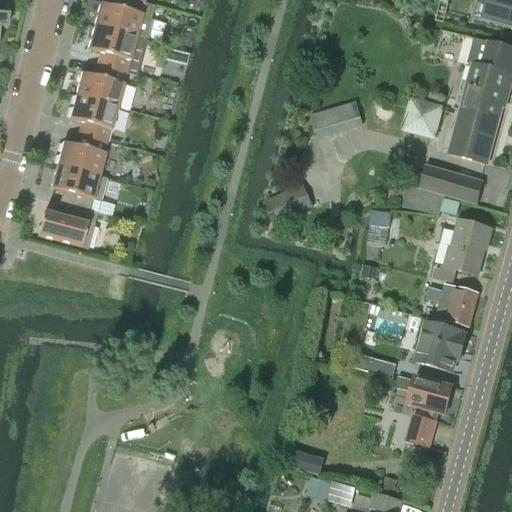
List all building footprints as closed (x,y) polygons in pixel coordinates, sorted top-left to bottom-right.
[(98,6),(92,29),(144,43),(153,8),(144,5),(123,0),(112,0),(110,9),(98,6)] [(511,0),(487,0),(485,7),(481,22),(489,25),(511,30),(511,0)] [(92,29),(86,52),(98,55),(95,67),(125,75),(135,78),(144,43),(92,29)] [(467,66),(472,67),(448,156),(485,166),(511,67),(511,51),(473,41),(467,66)] [(80,76),(74,99),(117,110),(128,113),(134,90),(122,87),(125,75),(95,67),(92,79),(80,76)] [(74,99),(68,122),(79,125),(76,137),(107,145),(110,133),(111,133),(117,110),(74,99)] [(443,110),(413,101),(403,132),(434,141),(443,110)] [(356,105),(311,118),(318,140),(362,127),(356,105)] [(61,145),(55,167),(99,179),(105,157),(103,156),(107,145),(76,137),(73,148),(61,145)] [(55,167),(49,191),(61,194),(58,206),(88,214),(91,202),(99,205),(106,181),(99,179),(55,167)] [(482,184),(425,169),(419,191),(444,198),(476,207),(482,184)] [(311,210),(301,188),(263,204),(274,227),(311,210)] [(459,205),(443,201),(444,198),(419,191),(408,188),(402,210),(438,220),(440,215),(456,219),(459,205)] [(43,215),(36,238),(87,252),(96,216),(88,214),(58,206),(55,218),(43,215)] [(391,216),(372,212),(366,243),(386,247),(391,216)] [(458,224),(446,270),(436,267),(433,280),(453,285),(456,273),(477,278),(489,232),(458,224)] [(468,330),(477,297),(444,288),(443,294),(428,290),(425,302),(440,306),(436,321),(468,330)] [(459,364),(466,339),(461,338),(462,336),(426,326),(416,365),(451,375),(455,363),(459,364)] [(357,359),(353,373),(390,382),(394,369),(357,359)] [(445,417),(452,390),(414,380),(407,407),(421,411),(418,420),(412,419),(406,444),(429,450),(438,415),(445,417)] [(305,499),(327,505),(332,486),(310,480),(305,499)] [(384,480),(381,491),(394,494),(397,483),(384,480)]
